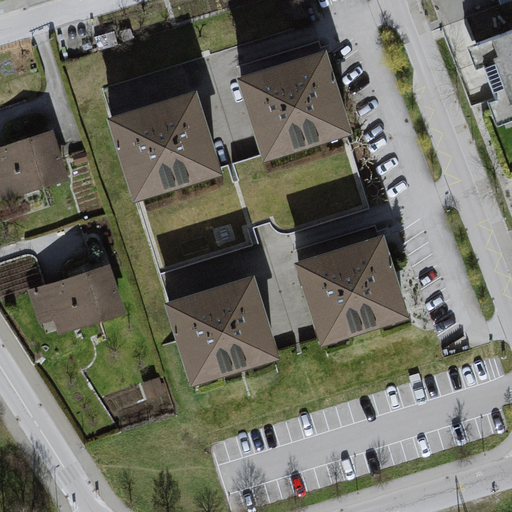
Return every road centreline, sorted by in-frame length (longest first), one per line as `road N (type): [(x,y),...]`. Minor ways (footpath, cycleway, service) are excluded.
road 1 (residential): [(511,322),(392,0)]
road 2 (residential): [(91,511),(0,367)]
road 3 (residential): [(377,511),(511,469)]
